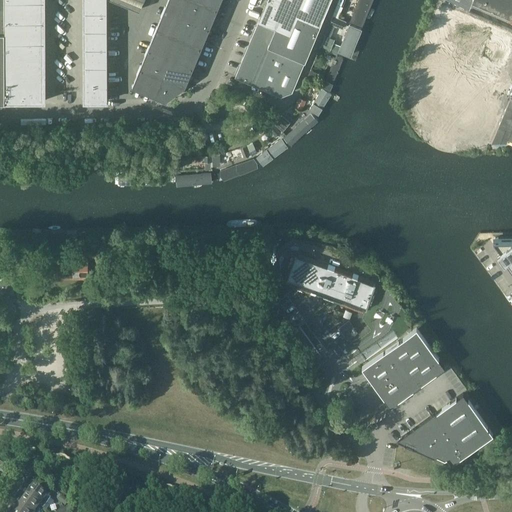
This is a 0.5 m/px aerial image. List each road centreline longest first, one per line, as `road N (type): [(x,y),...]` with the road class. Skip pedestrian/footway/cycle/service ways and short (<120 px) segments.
road 1 (unclassified): [(374,458),(286,349),(235,307),(177,299),(56,307)]
road 2 (primary): [(364,488),(134,443)]
road 3 (unclassified): [(0,116),(174,119),(186,112),(205,73)]
road 4 (unclassified): [(205,73),(293,103),(335,0)]
road 5 (primary): [(134,443),(285,511)]
road 6 (primary): [(134,443),(0,417)]
road 7 (primary): [(511,489),(381,492)]
